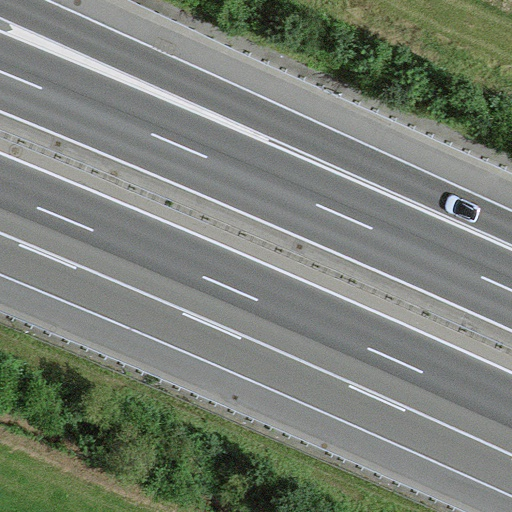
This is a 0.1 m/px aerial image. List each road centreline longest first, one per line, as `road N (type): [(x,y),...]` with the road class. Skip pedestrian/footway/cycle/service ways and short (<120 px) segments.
road 1 (motorway): [(511,299),(212,163),(0,79)]
road 2 (motorway): [(0,198),(511,418)]
road 3 (motorway): [(511,225),(0,7)]
road 4 (motorway): [(0,260),(380,418),(511,449)]
